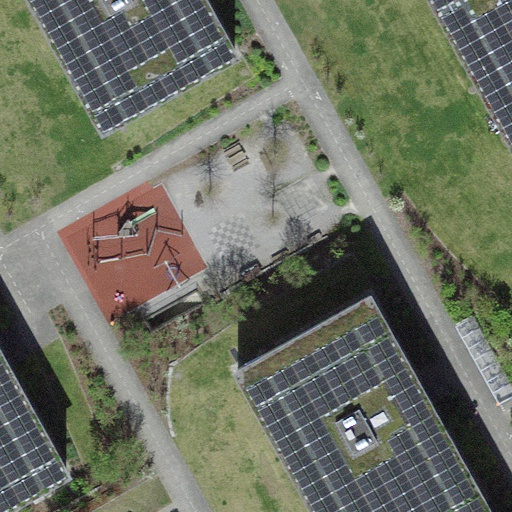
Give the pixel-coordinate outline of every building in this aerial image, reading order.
[(32,0),(103,127),(235,54),(205,0),(32,0)] [(511,0),(433,0),(483,88),(511,72),(511,0)] [(511,72),(483,88),(511,140),(511,72)] [(370,295),(238,369),(317,511),(414,511),(473,480),(430,403),(435,401),(427,387),(420,374),(415,377),(370,295)] [(0,508),(66,472),(8,367),(13,365),(6,352),(0,341),(0,508)] [(490,511),(473,480),(414,511),(490,511)]
